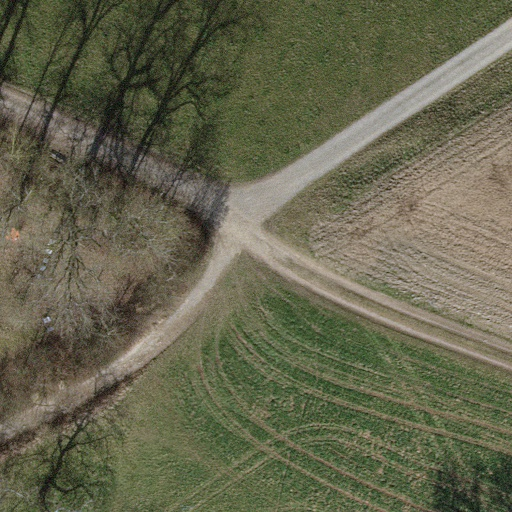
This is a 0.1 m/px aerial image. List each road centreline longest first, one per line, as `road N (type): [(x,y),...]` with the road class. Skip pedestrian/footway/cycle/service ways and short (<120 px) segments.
road 1 (track): [(231,221),(511,30)]
road 2 (track): [(0,428),(103,381),(162,329),(231,221)]
road 3 (track): [(231,221),(301,275),(511,356)]
road 4 (track): [(231,221),(204,199),(0,106)]
